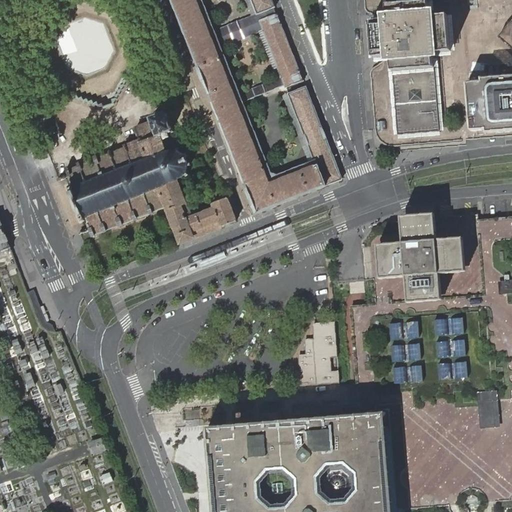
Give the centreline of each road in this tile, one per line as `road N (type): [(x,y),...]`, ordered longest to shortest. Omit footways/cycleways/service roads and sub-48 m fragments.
road 1 (tertiary): [(106,347),(147,304),(376,213)]
road 2 (tertiary): [(364,182),(85,287)]
road 3 (tertiary): [(167,511),(106,347)]
road 4 (tertiary): [(354,155),(336,0)]
road 5 (tertiary): [(511,148),(447,156),(364,182)]
road 6 (tertiary): [(376,213),(453,191),(511,186)]
